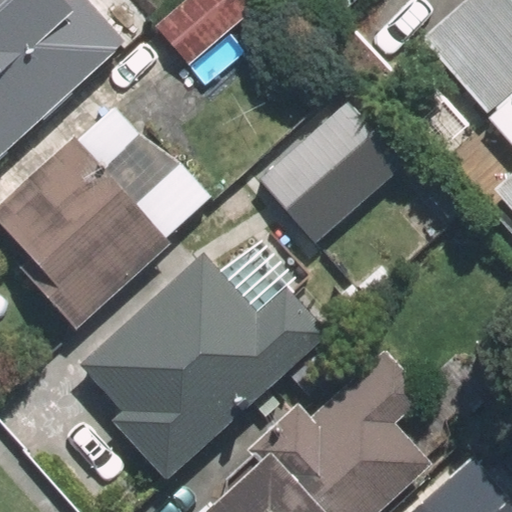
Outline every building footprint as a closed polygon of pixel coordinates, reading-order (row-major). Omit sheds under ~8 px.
[(63,0),(0,0),(0,149),(118,42),(80,0),(65,0),(64,1),(63,0)] [(184,0),(155,26),(189,64),(259,0),(184,0)] [(483,114),(511,88),(511,6),(506,0),(461,0),(417,40),(483,114)] [(343,104),(256,182),(313,245),(400,165),(343,104)] [(130,129),(110,107),(70,143),(68,142),(0,203),(0,227),(27,258),(14,269),(69,330),(162,245),(157,241),(206,196),(138,122),(130,129)] [(511,169),(489,191),(496,197),(484,208),(511,240),(511,169)] [(351,273),(369,294),(393,272),(375,251),(351,273)] [(105,419),(160,479),(320,334),(247,256),(222,279),(199,254),(77,364),(117,409),(105,419)] [(373,511),(424,466),(420,460),(452,431),(381,353),(305,423),(292,408),(243,453),(256,466),(204,511),(373,511)] [(511,511),(460,457),(399,511),(511,511)]
